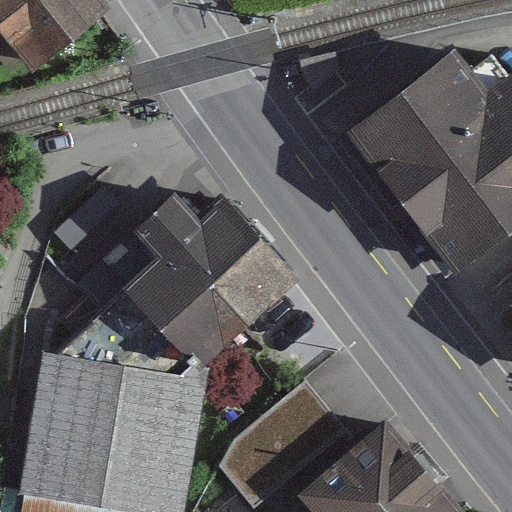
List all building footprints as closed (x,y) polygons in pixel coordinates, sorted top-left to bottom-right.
[(95,0),(0,0),(0,47),(27,81),(108,16),(95,0)] [(453,49),(334,135),(443,282),(511,231),(511,83),(492,56),(470,72),(453,49)] [(106,182),(63,213),(93,255),(137,224),(106,182)] [(54,353),(33,354),(17,494),(116,511),(181,511),(199,371),(253,318),(291,278),(218,194),(199,209),(175,187),(81,284),(95,308),(54,353)] [(511,297),(501,305),(511,320),(511,297)] [(451,511),(380,424),(295,494),(309,511),(451,511)]
